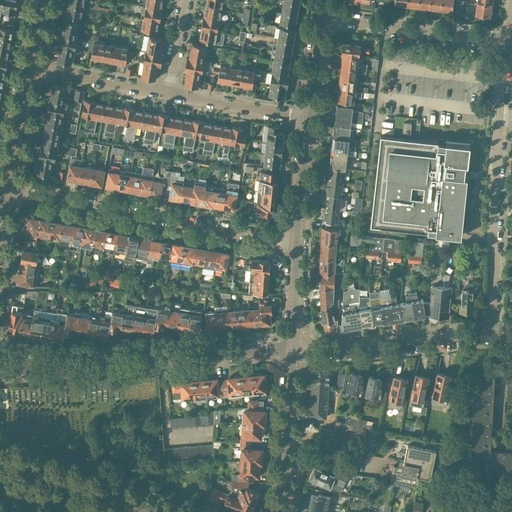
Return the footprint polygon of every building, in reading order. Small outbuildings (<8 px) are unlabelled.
[(18,0),(3,0),(2,7),(5,7),(4,12),(16,15),(18,0)] [(161,9),(162,0),(147,0),(146,6),(161,9)] [(207,0),(206,6),(222,9),(223,0),(207,0)] [(297,14),(299,2),(286,0),(283,0),(282,11),(297,14)] [(350,0),(350,1),(356,2),(356,0),(358,0),(361,0),(360,8),(373,10),(375,2),(369,1),(369,0),(350,0)] [(441,0),(430,0),(429,8),(441,9),(441,0)] [(453,0),(441,0),(441,9),(452,11),(453,0)] [(464,0),(460,0),(457,0),(456,11),(462,12),(464,0)] [(490,17),(492,5),(477,3),(476,15),(484,16),(484,17),(489,18),(489,17),(490,17)] [(68,4),(66,16),(81,19),(83,7),(68,4)] [(162,9),(161,9),(146,6),(144,18),(159,21),(160,21),(162,9)] [(206,6),(204,17),(220,20),(222,9),(206,6)] [(295,25),(297,14),(282,11),(280,22),(295,25)] [(201,29),(202,29),(217,32),(220,20),(204,17),(203,17),(201,29)] [(157,32),(159,21),(144,18),(142,29),(157,32)] [(76,36),(79,22),(65,19),(63,34),(76,37),(76,36)] [(0,37),(11,39),(13,29),(0,26),(0,37)] [(280,26),(278,37),(293,40),(296,29),(280,26)] [(202,29),(200,40),(222,44),(222,43),(223,43),(224,34),(224,33),(217,32),(202,29)] [(76,37),(63,34),(62,34),(59,47),(60,47),(74,49),(76,49),(78,37),(76,36),(76,37)] [(150,34),(147,49),(160,52),(163,37),(150,34)] [(0,47),(10,49),(11,39),(0,37),(0,47)] [(291,51),(293,40),(278,37),(276,48),(291,51)] [(103,59),(106,44),(94,41),(91,57),(103,59)] [(342,54),(343,54),(359,56),(360,44),(360,42),(351,41),(351,43),(343,42),(342,54)] [(203,60),(206,45),(193,43),(190,57),(203,60)] [(103,59),(114,61),(117,46),(106,44),(103,59)] [(126,63),(127,55),(128,50),(129,48),(117,46),(114,61),(126,63)] [(0,57),(8,59),(8,58),(10,49),(0,47),(0,57)] [(60,47),(58,61),(71,63),(74,49),(60,47)] [(289,62),(291,51),(276,48),(274,60),(289,62)] [(160,52),(147,49),(146,49),(143,61),(145,62),(158,64),(161,65),(163,52),(160,52)] [(343,54),(342,65),(358,67),(359,56),(343,54)] [(0,67),(6,69),(7,69),(9,59),(8,58),(8,59),(0,57),(0,67)] [(185,69),(188,70),(201,72),(202,72),(204,60),(203,60),(190,57),(187,57),(185,69)] [(274,60),(272,71),(287,74),(289,62),(274,60)] [(155,79),(158,64),(145,62),(142,76),(155,79)] [(220,65),(220,67),(219,73),(218,80),(230,82),(233,67),(220,65)] [(342,65),(340,77),(356,79),(358,67),(342,65)] [(230,82),(242,84),(244,69),(233,67),(230,82)] [(256,71),(244,69),(242,84),(253,86),(256,71)] [(198,87),(201,72),(188,70),(185,84),(198,87)] [(290,74),(287,74),(272,71),(270,83),(271,83),(287,86),(288,86),(290,74)] [(356,79),(340,77),(339,88),(355,90),(356,79)] [(283,102),(287,86),(271,83),(269,95),(274,96),(273,100),(283,102)] [(64,100),(67,87),(53,84),(51,97),(64,100)] [(338,100),(354,102),(354,97),(361,98),(362,91),(360,91),(355,90),(339,88),(338,100)] [(82,100),(83,90),(77,89),(75,99),(82,100)] [(49,99),(47,110),(48,110),(64,113),(66,102),(64,102),(64,100),(51,97),(50,99),(49,99)] [(82,115),(87,116),(84,132),(89,133),(95,102),(96,102),(96,101),(85,99),(82,115)] [(363,112),(363,110),(353,109),(354,102),(338,100),(338,104),(337,104),(336,114),(362,117),(369,118),(369,115),(367,112),(363,112)] [(97,118),(102,119),(105,104),(96,102),(95,102),(89,133),(94,134),(97,118)] [(104,136),(109,137),(115,106),(105,104),(102,119),(107,120),(104,136)] [(117,122),(122,123),(125,107),(124,107),(115,106),(109,137),(114,138),(117,122)] [(124,140),(129,140),(134,109),(135,109),(135,108),(124,106),(124,107),(125,107),(122,123),(127,124),(124,140)] [(144,111),(135,109),(134,109),(129,140),(134,141),(136,125),(141,126),(144,111)] [(64,113),(48,110),(47,110),(47,112),(48,112),(46,122),(61,125),(64,113)] [(143,143),(148,144),(154,113),(144,111),(141,126),(146,127),(143,143)] [(158,113),(154,113),(148,144),(153,145),(156,129),(161,130),(164,115),(164,114),(158,113)] [(163,147),(168,148),(174,116),(170,116),(170,115),(164,114),(164,115),(161,130),(166,131),(163,147)] [(362,117),(336,114),(335,124),(351,126),(352,121),(362,122),(362,117)] [(176,132),(181,133),(184,118),(174,116),(168,148),(173,149),(176,132)] [(183,150),(188,151),(193,120),(184,118),(181,133),(186,134),(183,150)] [(193,120),(188,151),(193,152),(196,136),(201,137),(203,122),(204,122),(204,121),(193,119),(193,120)] [(412,121),(406,120),(404,120),(402,130),(410,131),(412,121)] [(46,122),(44,135),(59,138),(61,125),(46,122)] [(202,154),(207,155),(213,123),(204,122),(203,122),(201,137),(205,138),(202,154)] [(223,125),(213,123),(207,155),(212,156),(215,139),(220,140),(223,125)] [(350,137),(354,138),(355,126),(351,126),(335,124),(333,136),(350,137)] [(233,127),(232,127),(223,125),(220,140),(219,145),(224,146),(222,158),(228,159),(229,153),(231,142),(233,127)] [(279,126),(269,125),(267,141),(282,142),(284,131),(278,131),(279,126)] [(233,127),(231,142),(245,145),(247,134),(243,133),(244,128),(232,126),(232,127),(233,127)] [(393,136),(380,134),(370,226),(460,236),(467,174),(468,164),(470,144),(418,138),(393,136)] [(57,150),(59,138),(44,135),(42,145),(41,144),(40,147),(57,150)] [(348,149),(355,150),(356,138),(354,138),(350,137),(333,136),(332,147),(348,149)] [(282,142),(267,141),(266,153),(281,155),(282,155),(283,142),(282,142)] [(40,158),(39,160),(53,163),(53,161),(55,161),(57,150),(40,147),(38,158),(40,158)] [(355,150),(348,149),(332,147),(331,157),(353,159),(355,150)] [(123,155),(134,157),(134,155),(135,150),(124,148),(123,155)] [(281,155),(266,153),(264,164),(280,166),(281,155)] [(331,157),(330,166),(346,168),(347,164),(353,164),(353,159),(331,157)] [(50,175),(53,163),(39,160),(37,173),(50,175)] [(79,181),(82,165),(71,163),(68,179),(79,181)] [(79,181),(91,183),(93,167),(82,165),(79,181)] [(142,173),(138,191),(150,194),(153,175),(154,168),(143,166),(142,173)] [(348,168),(346,168),(330,166),(328,179),(343,181),(345,172),(348,172),(348,168)] [(91,183),(102,185),(105,169),(93,167),(91,183)] [(117,188),(120,169),(109,167),(105,185),(117,188)] [(131,171),(120,169),(117,188),(128,190),(131,171)] [(164,177),(160,196),(180,199),(184,180),(184,176),(180,175),(180,172),(165,169),(165,171),(164,173),(164,177)] [(128,190),(138,191),(142,173),(131,171),(128,190)] [(277,173),(260,171),(258,191),(277,192),(278,181),(276,181),(277,173)] [(160,196),(164,177),(153,175),(150,194),(160,196)] [(195,178),(195,182),(192,201),(202,203),(205,184),(206,180),(195,178)] [(342,193),(343,181),(328,179),(327,193),(345,195),(345,193),(342,193)] [(184,180),(180,199),(192,201),(195,182),(184,180)] [(239,184),(228,182),(227,188),(224,207),(235,209),(235,206),(237,199),(238,193),(239,184)] [(213,205),(216,186),(205,184),(202,203),(213,205)] [(227,188),(216,186),(213,205),(224,207),(227,188)] [(257,201),(276,203),(277,192),(258,191),(257,201)] [(325,207),(340,209),(345,209),(346,198),(344,198),(345,195),(327,193),(325,207)] [(362,197),(355,197),(354,210),(358,211),(360,211),(362,197)] [(272,214),(275,212),(276,203),(257,201),(251,200),(250,207),(249,206),(248,212),(272,214)] [(325,207),(324,220),(326,221),(341,223),(342,223),(342,220),(339,220),(340,209),(325,207)] [(40,218),(29,216),(23,248),(34,250),(36,241),(30,240),(31,236),(37,237),(40,218)] [(51,220),(40,218),(37,237),(48,239),(51,220)] [(62,222),(51,220),(48,239),(59,241),(62,222)] [(325,227),(323,227),(322,243),(337,244),(338,234),(340,234),(341,223),(326,221),(325,227)] [(62,222),(59,241),(70,243),(73,224),(62,222)] [(73,224),(70,243),(69,248),(80,250),(81,245),(84,226),(73,224)] [(91,252),(92,247),(96,228),(84,226),(81,245),(85,246),(84,254),(91,255),(91,252)] [(103,254),(104,249),(107,230),(96,228),(92,247),(91,252),(103,254)] [(118,232),(107,230),(104,249),(114,251),(118,232)] [(126,253),(129,234),(118,232),(114,251),(126,253)] [(140,236),(129,234),(126,253),(125,258),(136,260),(137,255),(140,236)] [(360,236),(351,234),(350,244),(360,245),(360,236)] [(148,257),(152,239),(140,236),(137,255),(143,256),(142,261),(148,262),(148,257)] [(373,249),(372,258),(378,258),(379,254),(382,255),(383,250),(384,237),(374,236),(374,242),(373,249)] [(387,259),(394,260),(394,252),(396,241),(396,239),(384,237),(383,250),(388,251),(387,259)] [(159,259),(162,240),(152,239),(148,257),(148,262),(153,263),(154,258),(159,259)] [(173,242),(162,240),(159,259),(170,261),(173,242)] [(437,240),(435,247),(448,249),(449,247),(450,241),(437,240)] [(396,241),(394,252),(394,260),(400,261),(402,242),(396,241)] [(185,244),(173,242),(170,261),(182,263),(185,244)] [(322,243),(321,257),(336,257),(336,252),(337,244),(322,243)] [(182,263),(192,265),(196,246),(185,244),(182,263)] [(207,248),(196,246),(192,265),(204,267),(207,248)] [(23,248),(21,260),(40,263),(43,264),(46,252),(34,250),(23,248)] [(218,250),(207,248),(204,267),(203,273),(209,274),(208,278),(213,279),(215,269),(218,250)] [(229,253),(218,250),(215,269),(226,271),(229,253)] [(320,259),(321,272),(336,272),(336,257),(321,257),(320,259)] [(245,269),(250,270),(270,271),(270,263),(268,260),(245,258),(245,263),(245,269)] [(21,260),(19,271),(38,274),(40,263),(21,260)] [(270,271),(250,270),(250,276),(249,281),(269,282),(270,271)] [(38,274),(19,271),(17,282),(36,286),(38,274)] [(336,273),(336,272),(321,272),(320,272),(320,288),(321,288),(335,288),(335,273),(336,273)] [(111,277),(110,286),(118,287),(120,279),(111,277)] [(167,277),(165,288),(172,288),(173,279),(167,277)] [(228,281),(221,280),(220,289),(227,290),(228,288),(228,281)] [(269,282),(249,281),(249,292),(268,293),(269,282)] [(460,291),(460,312),(473,313),(474,285),(473,284),(472,284),(472,283),(471,283),(470,283),(469,283),(468,283),(467,283),(467,284),(466,284),(465,285),(465,291),(460,291)] [(429,315),(439,316),(442,286),(432,285),(430,302),(423,302),(425,314),(429,314),(429,315)] [(343,290),(341,329),(343,329),(345,331),(349,330),(349,328),(363,326),(360,309),(359,304),(359,296),(359,288),(355,288),(354,286),(348,287),(348,290),(343,290)] [(442,286),(439,316),(449,317),(451,287),(442,286)] [(321,298),(322,308),(333,306),(334,308),(339,307),(339,298),(334,298),(334,296),(334,288),(335,288),(321,288),(321,298)] [(415,317),(411,292),(408,292),(409,295),(405,295),(406,301),(402,302),(405,319),(415,317)] [(413,292),(411,292),(415,317),(426,315),(425,314),(423,302),(423,298),(418,299),(417,293),(414,294),(413,292)] [(394,321),(390,295),(389,294),(379,295),(379,296),(381,305),(384,322),(394,321)] [(392,295),(390,295),(394,321),(405,319),(402,302),(397,303),(396,297),(393,297),(392,295)] [(359,304),(360,309),(363,326),(373,324),(369,299),(369,296),(359,296),(359,304)] [(369,299),(373,324),(384,322),(381,305),(379,296),(369,298),(369,299)] [(272,317),(271,316),(270,313),(272,312),(272,304),(269,304),(268,299),(264,299),(264,302),(260,302),(260,305),(260,307),(262,324),(271,323),(271,321),(272,320),(272,317)] [(158,308),(157,313),(155,325),(163,327),(163,323),(166,324),(170,304),(170,300),(166,300),(165,307),(158,306),(158,308)] [(170,304),(166,324),(177,326),(181,306),(182,302),(171,300),(170,300),(170,304)] [(11,329),(19,331),(23,312),(24,305),(20,305),(20,302),(13,301),(9,326),(11,329)] [(124,307),(121,327),(132,329),(136,304),(125,302),(124,307)] [(136,304),(132,329),(142,331),(147,306),(136,304)] [(215,307),(215,311),(217,329),(217,328),(218,328),(219,329),(223,329),(223,328),(228,327),(226,311),(226,305),(215,307)] [(249,308),(251,325),(256,325),(257,326),(260,326),(261,324),(262,324),(260,307),(260,305),(249,306),(249,308)] [(34,308),(30,333),(41,335),(45,311),(45,308),(35,306),(34,308)] [(154,333),(155,325),(157,313),(158,308),(147,306),(142,331),(154,333)] [(192,308),(181,306),(177,326),(188,328),(192,308)] [(334,308),(333,306),(322,308),(326,332),(336,330),(338,318),(335,318),(334,314),(332,315),(332,311),(334,310),(334,308)] [(28,313),(23,312),(19,331),(30,333),(34,308),(29,307),(28,313)] [(110,329),(109,331),(117,333),(118,326),(121,327),(124,307),(121,307),(120,310),(113,309),(111,317),(112,317),(110,329)] [(203,310),(192,308),(188,328),(199,330),(203,310)] [(239,326),(241,326),(242,327),(245,327),(247,326),(251,325),(249,308),(238,310),(239,326)] [(75,330),(79,311),(75,310),(74,314),(67,312),(67,313),(66,320),(64,332),(72,333),(73,329),(75,330)] [(238,326),(239,326),(238,310),(226,311),(228,327),(233,327),(234,328),(237,327),(238,326)] [(45,311),(41,335),(52,337),(56,313),(45,311)] [(64,332),(66,320),(67,313),(56,311),(56,313),(52,337),(63,339),(64,332)] [(90,313),(79,311),(75,330),(87,332),(90,313)] [(207,330),(209,330),(211,331),(214,330),(215,329),(217,329),(215,311),(204,312),(203,319),(206,318),(207,330)] [(97,334),(100,315),(90,313),(87,332),(97,334)] [(111,317),(100,315),(97,334),(108,336),(109,331),(110,329),(112,317),(111,317)] [(311,386),(328,387),(329,370),(310,369),(309,379),(308,380),(308,383),(309,384),(308,386),(311,386)] [(353,372),(351,371),(347,390),(354,391),(354,394),(361,396),(365,379),(361,378),(363,370),(353,371),(353,372)] [(346,386),(346,372),(338,371),(338,386),(346,386)] [(437,373),(432,396),(436,396),(435,402),(445,404),(451,376),(437,373)] [(475,378),(474,388),(470,460),(486,461),(486,489),(493,489),(493,471),(511,471),(511,375),(508,375),(507,385),(507,395),(511,395),(511,451),(491,451),(494,384),(495,374),(482,373),(482,379),(475,378)] [(265,374),(252,375),(254,394),(259,393),(259,396),(267,396),(265,374)] [(370,375),(365,397),(380,400),(384,383),(380,382),(381,374),(372,375),(372,376),(370,375)] [(248,394),(254,394),(252,375),(240,376),(242,393),(248,393),(248,394)] [(415,375),(410,397),(414,398),(413,403),(423,405),(429,378),(415,375)] [(228,377),(228,386),(223,386),(224,396),(236,395),(235,394),(242,393),(240,376),(228,377)] [(393,376),(388,399),(392,399),(391,405),(401,407),(407,379),(393,376)] [(220,397),(224,396),(223,386),(219,386),(218,378),(205,379),(207,396),(213,396),(213,397),(220,397)] [(207,399),(207,396),(205,379),(193,380),(195,399),(195,404),(201,403),(201,401),(206,400),(206,399),(207,399)] [(189,399),(195,399),(193,380),(172,382),(174,399),(175,401),(181,400),(182,398),(189,398),(189,399)] [(311,386),(308,386),(311,386),(309,408),(307,408),(306,416),(317,417),(318,409),(327,410),(328,394),(331,394),(332,388),(328,388),(328,387),(311,386)] [(253,404),(248,404),(248,410),(245,409),(244,422),(264,424),(265,411),(263,411),(263,404),(259,404),(253,404)] [(352,429),(358,430),(361,418),(355,417),(353,424),(352,429)] [(361,418),(358,430),(365,432),(367,420),(361,418)] [(333,433),(334,433),(340,434),(342,422),(336,421),(333,433)] [(241,436),(241,442),(251,442),(252,437),(261,438),(261,433),(264,433),(264,424),(244,422),(243,436),(241,436)] [(348,423),(342,422),(340,434),(346,435),(347,428),(348,423)] [(251,448),(251,442),(241,442),(240,448),(242,448),(242,461),(262,462),(263,449),(251,448)] [(430,479),(436,450),(407,444),(403,467),(393,465),(389,481),(396,482),(402,484),(417,487),(419,476),(430,479)] [(262,462),(242,461),(241,474),(233,474),(232,480),(249,481),(249,476),(258,476),(259,471),(261,471),(262,464),(262,462)] [(358,463),(350,461),(348,472),(356,474),(358,463)] [(314,465),(309,477),(330,487),(333,481),(343,485),(348,475),(331,466),(328,472),(314,465)] [(229,494),(237,497),(236,500),(241,501),(242,501),(243,501),(243,502),(254,506),(259,491),(248,487),(249,481),(232,480),(232,485),(229,494)] [(221,499),(224,493),(218,490),(214,500),(220,502),(222,499),(221,499)] [(236,500),(237,497),(229,494),(224,493),(221,499),(222,499),(225,500),(224,504),(236,508),(236,510),(241,511),(254,511),(256,506),(254,506),(243,502),(243,501),(242,501),(241,501),(236,500)] [(313,506),(313,509),(324,511),(329,511),(331,505),(328,505),(330,496),(319,493),(318,495),(311,494),(311,495),(306,503),(309,504),(309,505),(313,506)] [(415,501),(412,511),(421,511),(423,503),(415,501)]
